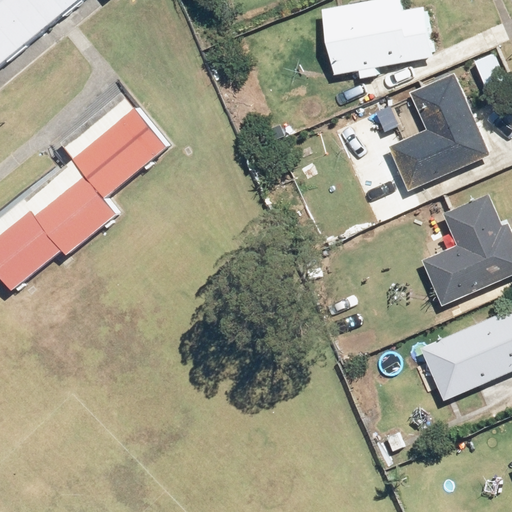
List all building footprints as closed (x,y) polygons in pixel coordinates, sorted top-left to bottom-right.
[(0,0),(0,63),(75,0),(0,0)] [(366,0),(338,4),(347,70),(441,57),(432,0),(366,0)] [(461,71),(420,90),(438,128),(401,145),(422,191),(501,155),(490,131),(480,109),(461,71)] [(136,104),(77,155),(111,195),(171,145),(136,104)] [(118,214),(86,176),(42,213),(75,250),(118,214)] [(434,259),(455,303),(511,276),(511,222),(498,191),(454,210),(468,243),(434,259)] [(34,208),(0,236),(0,267),(20,291),(69,250),(34,208)] [(511,312),(434,342),(454,394),(511,371),(511,312)]
